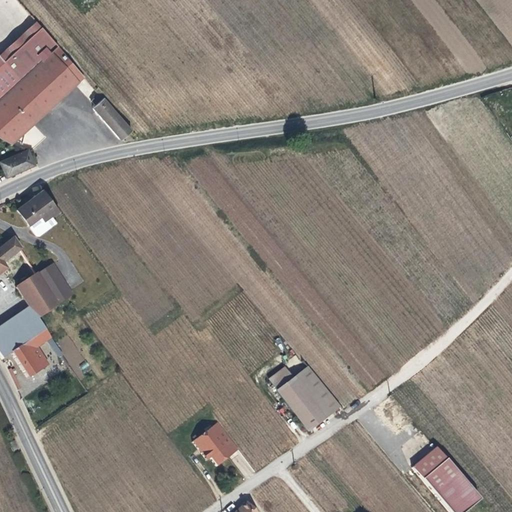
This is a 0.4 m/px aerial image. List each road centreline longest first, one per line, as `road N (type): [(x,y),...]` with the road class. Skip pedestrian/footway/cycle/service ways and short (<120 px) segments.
road 1 (tertiary): [(0,193),(85,160),(364,112),(511,74)]
road 2 (residential): [(511,273),(397,381),(212,511)]
road 3 (secondary): [(66,511),(0,373)]
